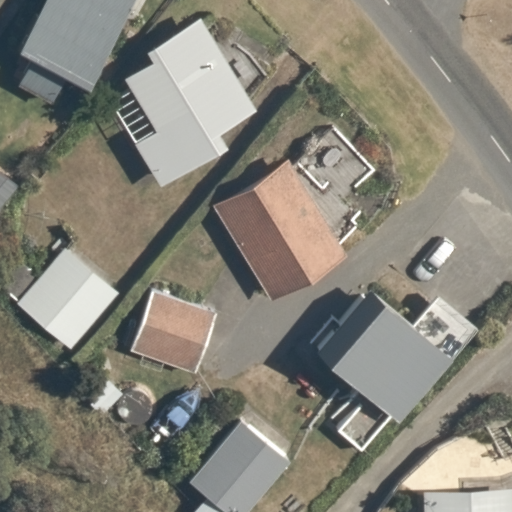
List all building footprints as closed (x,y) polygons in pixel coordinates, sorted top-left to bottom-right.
[(33,0),(9,44),(26,54),(12,80),(46,99),(61,73),(80,84),(120,12),(129,18),(139,0),(33,0)] [(253,100),(194,15),(91,85),(157,181),(215,142),(208,131),(253,100)] [(338,251),(278,157),(208,201),(267,295),(338,251)] [(115,284),(60,241),(12,302),(67,345),(115,284)] [(212,305),(149,283),(126,348),(189,371),(212,305)] [(353,451),(470,324),(430,288),(403,317),(371,288),(315,349),(354,385),(320,421),(353,451)] [(101,372),(76,395),(96,417),(121,393),(101,372)] [(196,511),(228,511),(233,506),(241,511),(288,451),(238,412),(190,473),(208,487),(191,508),(196,511)] [(511,511),(511,488),(511,489),(425,487),(424,511),(511,511)]
